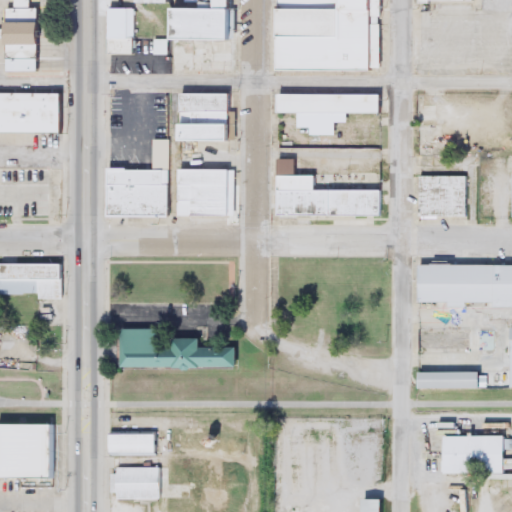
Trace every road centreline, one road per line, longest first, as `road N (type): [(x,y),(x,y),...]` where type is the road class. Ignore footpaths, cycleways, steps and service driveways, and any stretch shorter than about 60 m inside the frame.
road 1 (residential): [(399,511),(402,0)]
road 2 (trunk): [(88,511),(88,0)]
road 3 (residential): [(511,75),(88,78)]
road 4 (residential): [(88,235),(511,234)]
road 5 (residential): [(258,234),(258,0)]
road 6 (residential): [(266,338),(400,372)]
